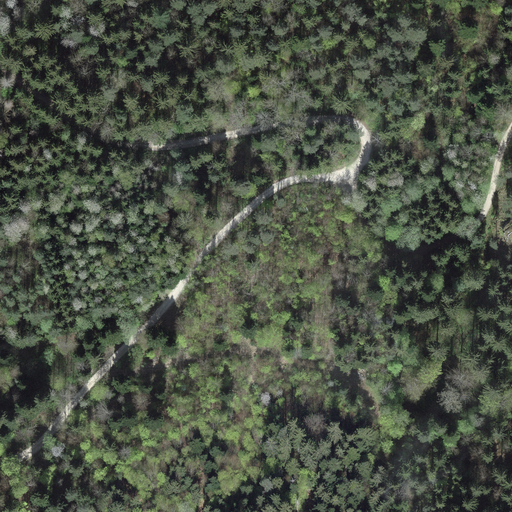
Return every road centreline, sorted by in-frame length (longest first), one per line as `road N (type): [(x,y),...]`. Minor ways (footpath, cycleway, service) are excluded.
road 1 (track): [(0,460),(40,446),(254,198),(290,179),(350,175)]
road 2 (track): [(350,175),(366,146),(349,120),(131,144),(62,118),(0,68)]
road 3 (track): [(97,375),(239,353),(347,373),(371,413)]
road 4 (track): [(350,175),(355,209),(378,242),(432,248),(482,210),(511,125)]
road 5 (track): [(0,345),(43,343),(154,311)]
